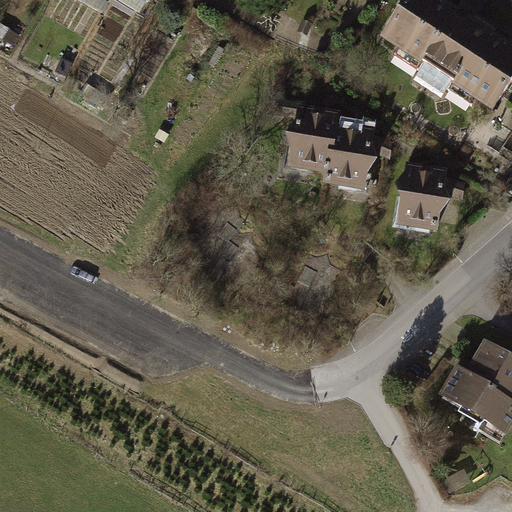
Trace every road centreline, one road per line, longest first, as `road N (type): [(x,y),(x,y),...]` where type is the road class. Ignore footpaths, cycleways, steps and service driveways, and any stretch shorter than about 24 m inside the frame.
road 1 (unclassified): [(356,370),(322,385),(267,376),(0,243)]
road 2 (residential): [(356,370),(511,246)]
road 3 (track): [(432,511),(356,370)]
